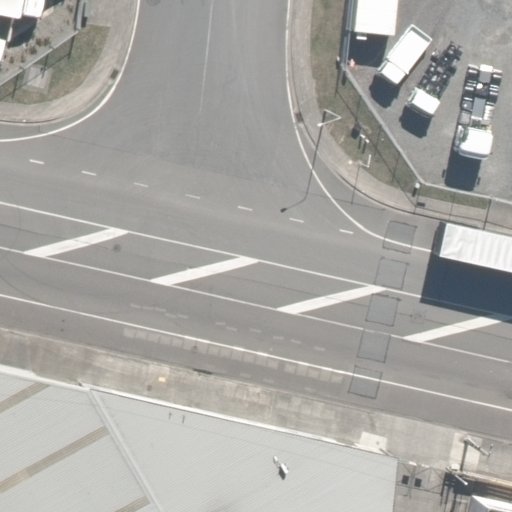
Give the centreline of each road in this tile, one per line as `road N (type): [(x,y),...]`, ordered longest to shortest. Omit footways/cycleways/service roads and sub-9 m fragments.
road 1 (unclassified): [(172,272),(511,365)]
road 2 (unclassified): [(172,272),(204,0)]
road 3 (unclassified): [(0,233),(172,272)]
